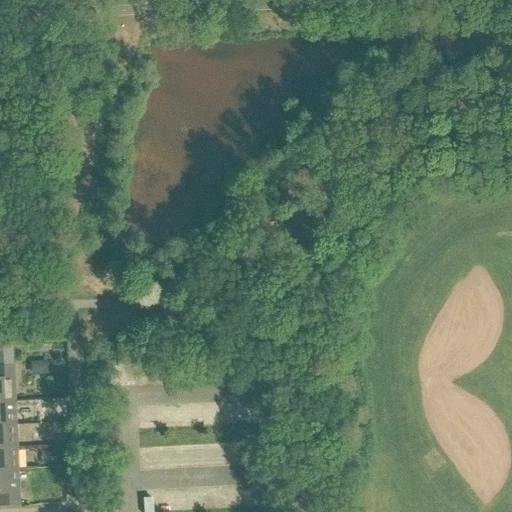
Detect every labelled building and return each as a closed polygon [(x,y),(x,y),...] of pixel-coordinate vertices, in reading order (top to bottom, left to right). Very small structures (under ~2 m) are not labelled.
[(44,364),(34,364),(34,375),(45,374),(44,364)] [(0,403),(14,403),(13,367),(0,367),(0,403)] [(14,403),(0,403),(0,426),(15,426),(14,403)] [(15,426),(0,426),(0,448),(16,448),(15,426)] [(16,448),(0,448),(0,471),(17,471),(16,448)] [(0,507),(18,506),(17,471),(0,471),(0,507)]
